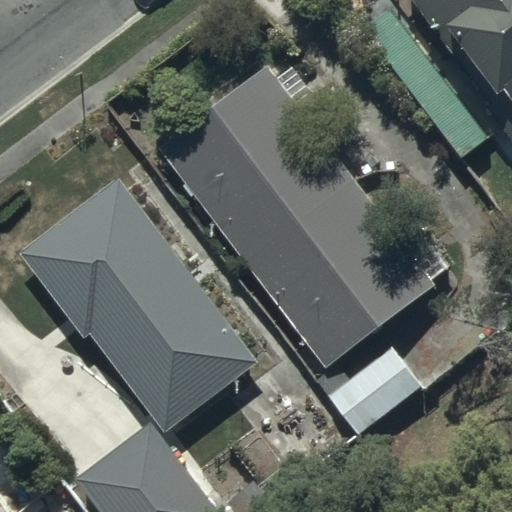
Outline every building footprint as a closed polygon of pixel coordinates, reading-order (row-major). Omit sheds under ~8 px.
[(511,0),(407,0),(511,129),(511,0)] [(501,129),(402,4),(378,22),(478,147),(501,129)] [(397,238),(273,72),(165,152),(329,372),(442,288),(438,282),(454,269),(419,222),(397,238)] [(263,363),(125,183),(28,257),(90,338),(96,333),(172,433),(263,363)] [(427,387),(396,347),(332,397),(363,437),(427,387)] [(217,511),(158,427),(81,481),(102,511),(217,511)]
